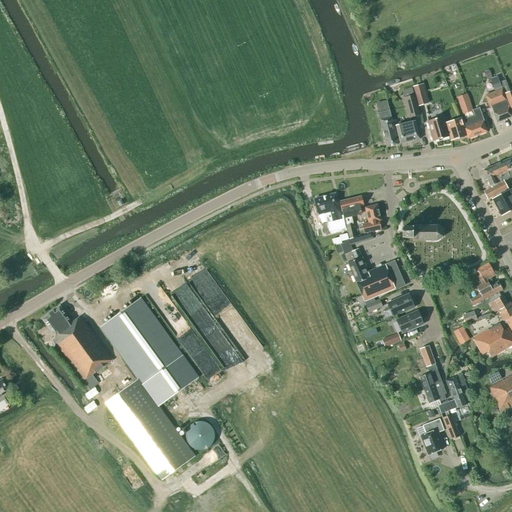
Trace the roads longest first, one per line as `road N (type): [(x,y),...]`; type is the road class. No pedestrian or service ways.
road 1 (tertiary): [(0,325),(263,181),(389,165)]
road 2 (track): [(64,289),(29,226),(0,118)]
road 3 (residential): [(389,165),(390,239),(436,330)]
road 4 (unclassified): [(511,273),(455,159)]
